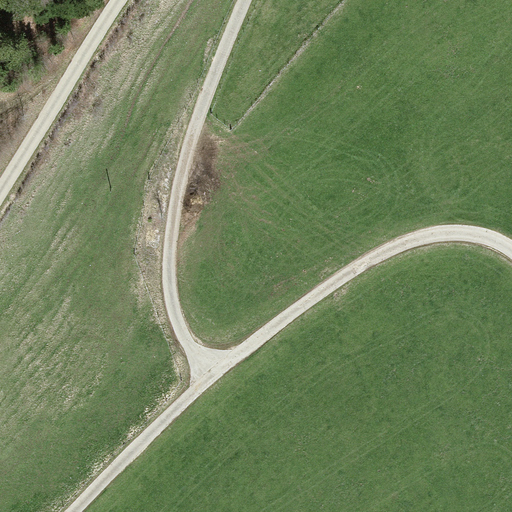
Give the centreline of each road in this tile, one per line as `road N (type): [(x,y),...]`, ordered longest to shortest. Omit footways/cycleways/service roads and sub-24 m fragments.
road 1 (track): [(72,511),(215,374),(179,329),(167,256),(192,133),(245,0)]
road 2 (track): [(215,374),(312,296),(400,245),(471,233),(511,250)]
road 3 (unclassified): [(0,191),(124,0)]
